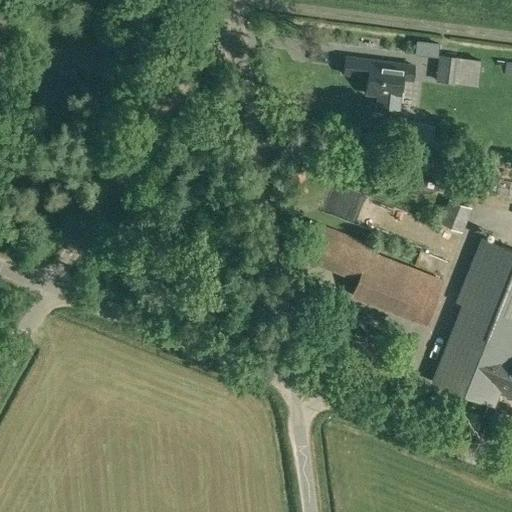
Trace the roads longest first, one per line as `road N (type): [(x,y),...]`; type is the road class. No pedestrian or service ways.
road 1 (unclassified): [(290,380),(231,3)]
road 2 (unclassified): [(49,287),(231,3)]
road 3 (unclassified): [(290,380),(49,287)]
road 4 (unclassified): [(511,470),(290,380)]
road 5 (track): [(255,158),(451,187)]
road 6 (unclassified): [(308,511),(290,380)]
